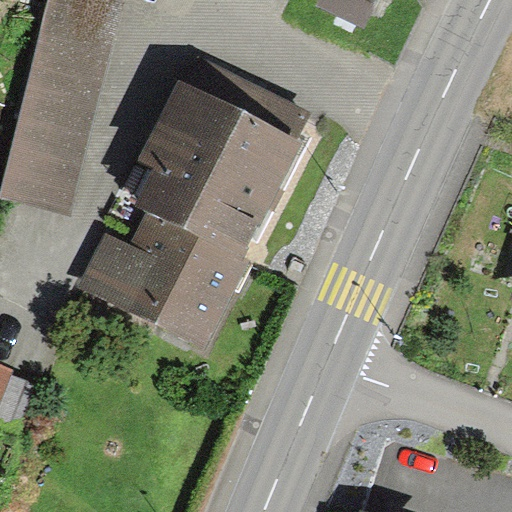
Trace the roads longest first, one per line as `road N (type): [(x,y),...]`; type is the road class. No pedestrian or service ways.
road 1 (tertiary): [(492,0),(320,363)]
road 2 (residential): [(320,363),(511,432)]
road 3 (tertiary): [(320,363),(262,511)]
